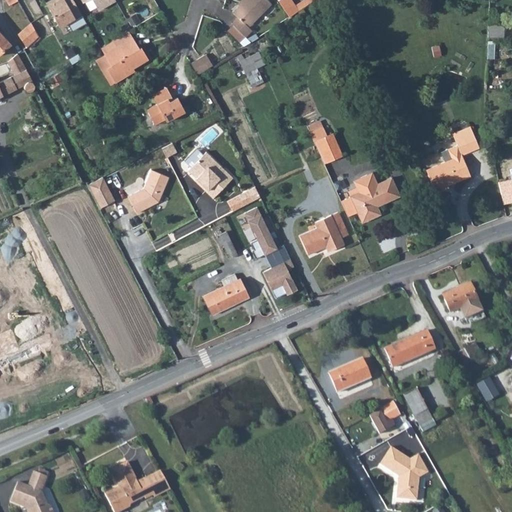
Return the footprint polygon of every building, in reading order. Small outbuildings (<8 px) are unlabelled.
[(81,15),(72,0),(57,0),(56,0),(49,0),(45,3),(58,26),(73,18),(74,19),(81,15)] [(115,0),(81,0),(83,3),(88,0),(92,0),(98,10),(115,0)] [(269,1),(267,0),(243,0),(239,5),(232,12),(237,17),(231,23),(232,23),(243,33),(245,35),(251,29),(247,26),(269,1)] [(288,17),(297,11),(289,0),(277,0),(288,17)] [(75,19),(61,25),(64,32),(78,26),(75,19)] [(239,38),(243,33),(232,23),(228,28),(239,38)] [(18,34),(25,46),(26,48),(37,38),(29,24),(18,34)] [(489,24),(489,37),(505,38),(506,25),(489,24)] [(128,31),(111,41),(115,47),(104,54),(110,65),(106,68),(115,82),(131,73),(129,70),(147,58),(141,48),(138,48),(128,31)] [(0,32),(0,52),(10,43),(0,32)] [(250,42),(257,37),(255,33),(248,38),(250,42)] [(257,52),(250,56),(255,67),(262,64),(257,52)] [(0,97),(24,87),(26,91),(31,93),(35,90),(35,87),(17,54),(8,62),(13,75),(0,81),(0,97)] [(205,54),(190,63),(197,75),(212,65),(205,54)] [(255,67),(250,56),(243,59),(240,54),(235,56),(244,73),(255,67)] [(255,67),(244,73),(251,88),(262,82),(255,67)] [(59,72),(48,79),(53,88),(64,81),(59,72)] [(168,125),(186,114),(178,100),(174,102),(168,90),(153,99),(159,108),(149,113),(157,128),(166,123),(168,125)] [(307,125),(315,140),(328,135),(321,120),(307,125)] [(462,155),(479,149),(471,128),(454,134),(458,145),(441,152),(444,162),(429,168),(437,191),(448,187),(447,184),(469,176),(462,155)] [(326,163),(342,156),(332,133),(328,135),(315,140),(326,163)] [(161,147),(167,157),(175,152),(170,142),(161,147)] [(186,169),(194,177),(206,189),(204,191),(212,198),(231,177),(205,151),(186,169)] [(132,169),(147,162),(145,158),(130,165),(132,169)] [(171,183),(157,171),(142,186),(126,195),(135,212),(156,201),(171,183)] [(88,184),(100,208),(114,200),(102,177),(88,184)] [(206,189),(194,177),(193,179),(204,191),(206,189)] [(400,196),(392,178),(351,195),(362,221),(380,214),(377,206),(400,196)] [(232,212),(260,198),(255,187),(227,202),(232,212)] [(255,259),(277,249),(256,208),(244,214),(256,240),(250,243),(253,250),(251,251),(255,259)] [(339,212),(331,215),(341,238),(348,235),(339,212)] [(341,238),(331,215),(315,222),(317,227),(300,234),(308,253),(325,246),(327,251),(344,244),(341,238)] [(169,232),(173,240),(202,225),(198,217),(169,232)] [(230,257),(237,255),(230,240),(213,248),(217,256),(228,252),(230,257)] [(294,267),(290,259),(266,271),(272,283),(268,285),(275,299),(286,294),(286,295),(297,290),(287,270),(294,267)] [(272,283),(266,271),(262,273),(268,285),(272,283)] [(211,316),(249,298),(240,278),(202,296),(211,316)] [(450,313),(478,300),(470,283),(443,295),(450,313)] [(434,350),(426,331),(385,349),(393,368),(434,350)] [(475,340),(456,351),(462,362),(470,357),(469,355),(480,349),(475,340)] [(369,378),(361,360),(328,374),(337,392),(369,378)] [(476,383),(487,401),(500,393),(489,376),(476,383)] [(420,425),(432,418),(416,389),(404,396),(420,425)] [(386,421),(400,413),(393,402),(380,409),(386,421)] [(390,428),(380,409),(368,416),(378,434),(390,428)] [(404,420),(400,413),(386,421),(390,428),(404,420)] [(436,425),(432,418),(420,425),(424,432),(436,425)] [(421,475),(427,471),(417,454),(410,457),(391,447),(382,464),(400,475),(401,497),(421,497),(421,475)] [(168,486),(160,473),(137,484),(126,462),(110,470),(119,488),(116,490),(114,489),(104,493),(113,511),(120,511),(129,508),(130,505),(144,498),(145,500),(153,496),(151,493),(168,486)] [(38,469),(36,474),(50,479),(52,475),(38,469)] [(43,494),(44,492),(50,479),(36,474),(32,472),(26,487),(16,483),(8,502),(24,509),(25,511),(52,511),(51,509),(48,507),(43,494)] [(89,501),(85,492),(78,495),(83,504),(89,501)]
